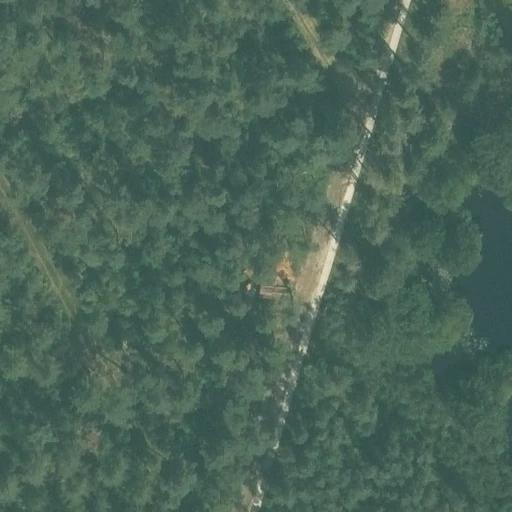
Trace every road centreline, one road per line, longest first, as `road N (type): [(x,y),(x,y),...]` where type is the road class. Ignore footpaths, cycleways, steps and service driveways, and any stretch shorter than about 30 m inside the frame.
road 1 (track): [(246,511),(397,0)]
road 2 (track): [(183,511),(0,177)]
road 3 (track): [(376,100),(333,73),(293,0)]
